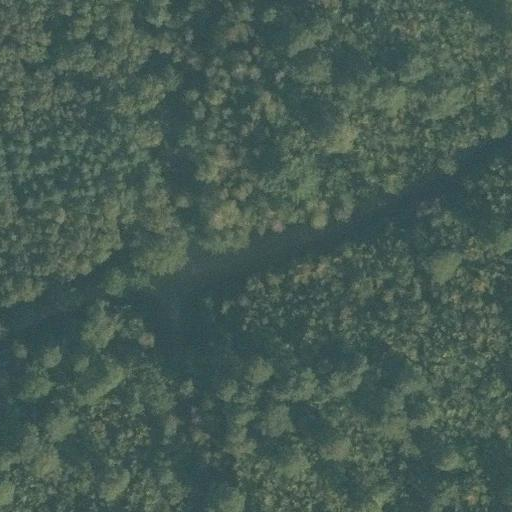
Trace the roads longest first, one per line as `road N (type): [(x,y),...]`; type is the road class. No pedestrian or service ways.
road 1 (track): [(511,119),(391,198),(177,270)]
road 2 (track): [(177,270),(137,0)]
road 3 (track): [(205,511),(177,270)]
road 4 (track): [(177,270),(0,337)]
